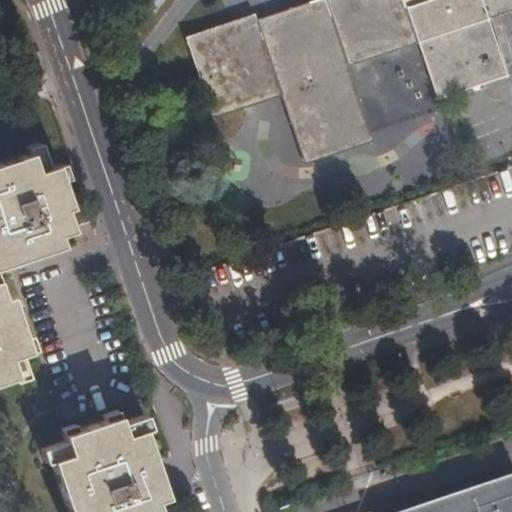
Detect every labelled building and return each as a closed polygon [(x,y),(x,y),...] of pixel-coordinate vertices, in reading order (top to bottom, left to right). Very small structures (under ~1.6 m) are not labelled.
[(137,0),(153,12),(161,0),(137,0)] [(511,0),(310,0),(255,18),(254,13),(184,37),(211,118),(281,94),(304,163),(372,141),(347,66),(417,42),(436,99),(506,75),(487,19),(511,10),(511,0)] [(0,379),(13,375),(15,379),(27,376),(20,352),(31,349),(27,338),(22,339),(8,295),(0,296),(0,263),(57,245),(53,234),(67,230),(59,207),(66,205),(56,175),(61,173),(57,162),(32,170),(24,146),(12,150),(14,156),(0,160),(0,379)] [(165,496),(142,429),(148,427),(143,414),(118,422),(115,409),(102,413),(103,419),(62,433),(64,441),(39,449),(44,462),(50,460),(67,511),(157,511),(154,500),(165,496)] [(511,511),(511,475),(402,511),(511,511)]
